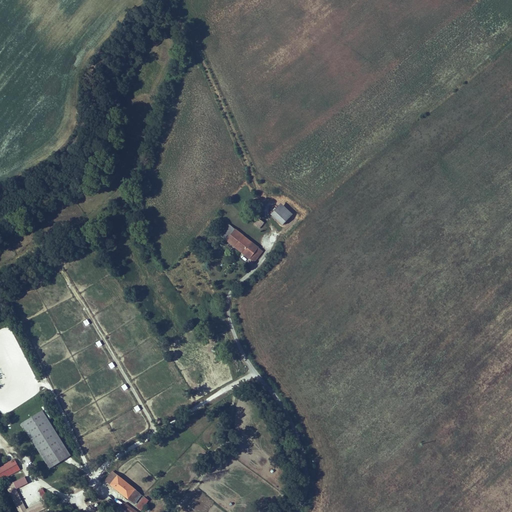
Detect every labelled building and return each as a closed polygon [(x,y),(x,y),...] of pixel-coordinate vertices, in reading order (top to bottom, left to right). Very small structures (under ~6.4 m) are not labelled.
[(290,214),(279,204),(271,214),(282,224),(290,214)] [(260,218),(255,224),(262,229),(267,223),(260,218)] [(221,235),(226,239),(235,227),(230,223),(221,235)] [(226,239),(250,257),(259,246),(235,227),(226,239)] [(259,246),(250,257),(255,261),(264,250),(259,246)] [(68,457),(42,412),(21,424),(48,469),(68,457)] [(0,480),(20,470),(14,459),(0,467),(0,480)] [(140,494),(113,471),(106,480),(133,502),(140,494)] [(17,488),(28,484),(25,477),(5,485),(15,511),(38,511),(46,509),(42,501),(25,508),(17,488)] [(136,511),(124,503),(121,507),(127,511),(136,511)]
